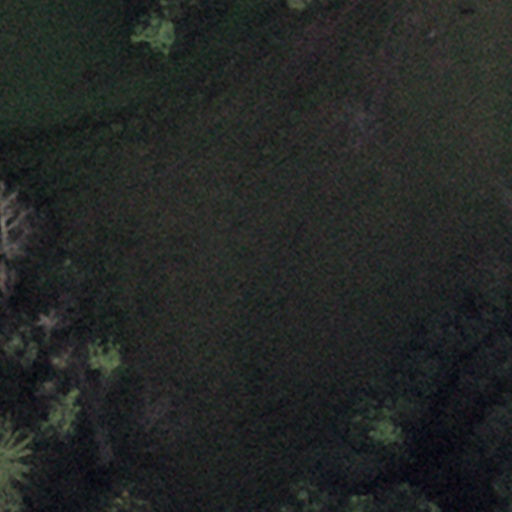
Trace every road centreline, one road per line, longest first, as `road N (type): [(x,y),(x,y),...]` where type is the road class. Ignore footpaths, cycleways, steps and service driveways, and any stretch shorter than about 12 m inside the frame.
road 1 (track): [(269,0),(219,44),(152,84),(83,111),(0,124)]
road 2 (track): [(345,511),(464,350),(511,310)]
